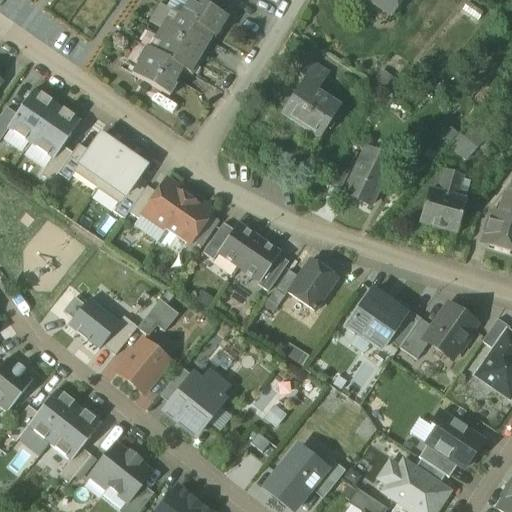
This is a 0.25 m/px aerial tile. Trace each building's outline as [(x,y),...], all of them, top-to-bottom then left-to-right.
[(202,5),(193,0),(190,0),(180,18),(215,39),(226,19),(223,17),(202,5)] [(228,7),(215,0),(205,0),(202,5),(223,17),(228,7)] [(367,0),(376,6),(377,4),(391,12),(400,0),(367,0)] [(180,18),(170,13),(159,32),(201,57),(206,49),(208,50),(215,39),(180,18)] [(201,57),(159,32),(148,51),(182,71),(192,77),(198,66),(196,65),(201,57)] [(148,51),(146,50),(145,51),(149,53),(140,68),(137,66),(131,77),(168,99),(179,80),(177,79),(182,71),(148,51)] [(327,76),(307,63),(298,77),(304,81),(282,114),(320,139),(339,110),(315,94),(327,76)] [(57,107),(33,91),(16,116),(6,130),(7,131),(29,146),(57,107)] [(80,123),(57,107),(29,146),(51,162),(52,162),(62,148),(80,123)] [(6,110),(0,118),(0,141),(7,131),(6,130),(16,116),(6,110)] [(472,122),(446,149),(462,165),(488,138),(472,122)] [(123,152),(101,137),(76,172),(99,188),(123,152)] [(62,148),(52,162),(51,162),(40,177),(51,185),(72,155),(62,148)] [(366,150),(344,197),(369,208),(391,162),(366,150)] [(146,168),(123,152),(99,188),(121,203),(146,168)] [(339,168),(329,188),(340,193),(350,173),(339,168)] [(463,177),(442,172),(436,194),(457,200),(463,177)] [(156,195),(142,216),(165,232),(188,198),(165,182),(156,195)] [(146,189),(128,215),(138,222),(142,216),(156,195),(146,189)] [(511,191),(509,201),(504,199),(498,217),(491,215),(483,243),(511,252),(511,191)] [(436,194),(428,192),(419,225),(455,235),(464,202),(457,200),(436,194)] [(188,198),(165,232),(188,248),(211,214),(188,198)] [(222,226),(202,255),(213,263),(217,256),(216,256),(232,232),(222,226)] [(258,241),(237,226),(232,232),(216,256),(217,256),(238,270),(258,241)] [(280,255),(258,241),(238,270),(258,285),(259,285),(278,258),(280,255)] [(278,258),(259,285),(258,285),(257,287),(267,294),(288,265),(278,258)] [(336,281),(309,262),(297,279),(286,295),(314,314),(336,281)] [(288,272),(267,302),(277,309),(286,295),(297,279),(288,272)] [(371,292),(346,329),(380,353),(403,320),(389,310),(392,307),(371,292)] [(119,326),(89,301),(89,302),(88,301),(84,307),(74,299),(63,314),(72,321),(68,327),(77,334),(76,336),(86,344),(87,343),(99,352),(119,326)] [(159,302),(136,330),(147,339),(156,328),(164,334),(178,317),(159,302)] [(474,326),(448,308),(432,330),(424,342),(428,345),(450,361),(474,326)] [(419,321),(399,351),(416,362),(428,345),(424,342),(432,330),(419,321)] [(497,321),(481,344),(492,352),(506,333),(509,330),(497,321)] [(492,352),(478,374),(479,381),(489,389),(497,387),(498,386),(511,396),(511,337),(506,333),(492,352)] [(168,363),(142,342),(116,374),(143,396),(158,376),(161,375),(168,367),(168,364),(168,363)] [(6,360),(0,368),(0,409),(6,415),(33,382),(23,374),(25,373),(17,366),(16,368),(6,360)] [(161,414),(194,441),(226,401),(222,398),(229,390),(208,373),(201,381),(193,374),(189,379),(180,372),(160,397),(169,404),(161,414)] [(37,415),(27,428),(27,429),(49,446),(78,408),(56,391),(37,415)] [(275,427),(284,416),(272,407),(263,418),(275,427)] [(28,408),(5,436),(16,444),(27,429),(27,428),(37,415),(28,408)] [(78,408),(49,446),(70,463),(81,450),(100,426),(78,408)] [(459,471),(480,440),(440,414),(419,445),(459,471)] [(114,447),(92,475),(126,503),(127,504),(141,486),(150,476),(137,465),(139,463),(129,455),(128,458),(114,447)] [(297,449),(264,490),(291,511),(292,511),(325,472),(297,449)] [(81,450),(70,463),(58,478),(68,486),(91,458),(81,450)] [(444,477),(420,461),(414,471),(438,487),(444,477)] [(414,471),(403,464),(383,494),(410,511),(435,511),(448,494),(438,487),(414,471)] [(141,486),(127,504),(126,503),(119,511),(140,511),(153,496),(141,486)] [(511,511),(511,487),(497,511),(498,511),(511,511)] [(205,511),(177,489),(158,511),(205,511)] [(386,511),(387,511),(357,491),(348,505),(358,511),(386,511)]
